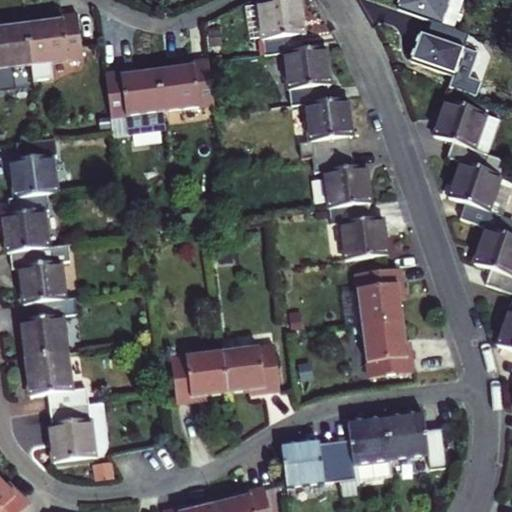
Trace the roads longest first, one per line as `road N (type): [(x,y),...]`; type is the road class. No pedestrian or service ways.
road 1 (residential): [(0,439),(18,465),(50,486),(113,494),(214,468),(320,409),(482,388)]
road 2 (residential): [(482,388),(386,105),(333,0)]
road 3 (residential): [(90,0),(156,24),(232,0)]
road 4 (residential): [(467,511),(487,446),(482,388)]
